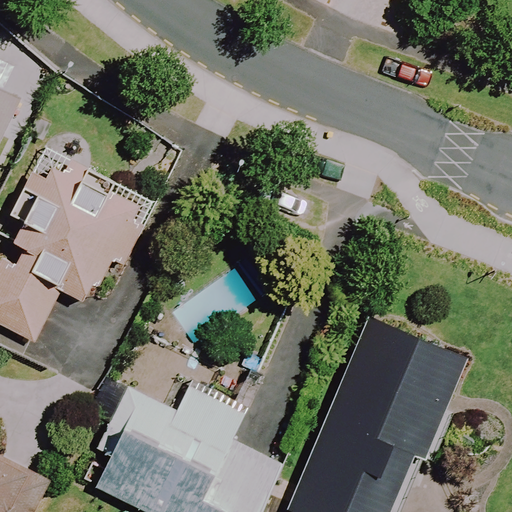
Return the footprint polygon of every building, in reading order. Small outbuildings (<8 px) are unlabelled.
[(0,137),(16,100),(0,93),(0,137)] [(153,205),(45,152),(0,243),(0,249),(4,252),(0,260),(0,327),(33,343),(60,288),(90,303),(111,260),(123,267),(153,205)] [(273,511),(392,511),(414,461),(423,464),(465,361),(366,321),(297,490),(284,485),(273,511)] [(244,418),(186,391),(175,415),(139,399),(96,493),(138,511),(260,511),(282,466),(233,444),(244,418)] [(0,511),(36,511),(51,486),(0,458),(0,511)]
